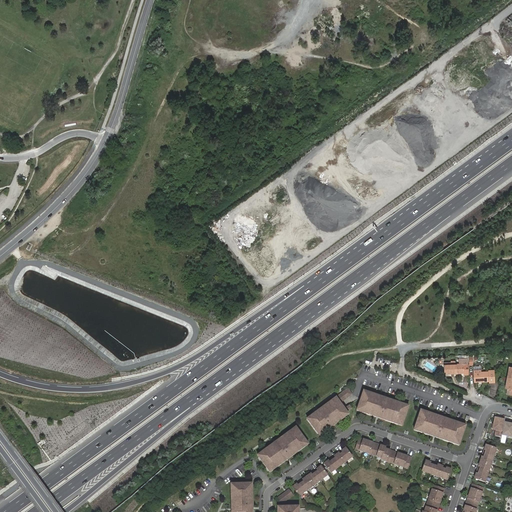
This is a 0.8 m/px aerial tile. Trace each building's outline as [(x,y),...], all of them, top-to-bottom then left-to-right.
[(460,366),(454,366),(447,366),(443,366),(443,376),(463,375),(463,376),(468,376),(468,365),(460,366)] [(479,373),(472,374),(473,383),(488,382),(488,373),(479,373)] [(313,416),(306,421),(317,438),(348,419),(346,416),(351,413),(349,410),(344,413),(340,407),(352,400),(349,394),(313,416)] [(408,408),(363,394),(356,414),(402,428),(408,408)] [(466,426),(420,412),(414,432),(459,446),(466,426)] [(504,422),(505,420),(494,418),(493,424),(492,429),(495,430),(497,431),(496,436),(501,437),(502,435),(504,422)] [(511,423),(504,422),(502,435),(511,436),(511,423)] [(306,446),(294,428),(254,454),(265,471),(306,446)] [(385,450),(359,441),(355,451),(382,460),(381,462),(408,471),(411,460),(385,451),(385,450)] [(486,445),(475,479),(485,482),(497,449),(486,445)] [(352,460),(346,450),(323,465),(329,474),(352,460)] [(451,470),(426,462),(422,472),(447,481),(451,470)] [(326,476),(320,467),(290,486),(296,495),(326,476)] [(229,511),(250,511),(248,484),(227,485),(229,511)] [(475,511),(484,489),(473,485),(464,511),(475,511)] [(436,511),(444,490),(433,487),(424,511),(436,511)] [(281,504),(294,495),(289,488),(276,497),(281,504)]
